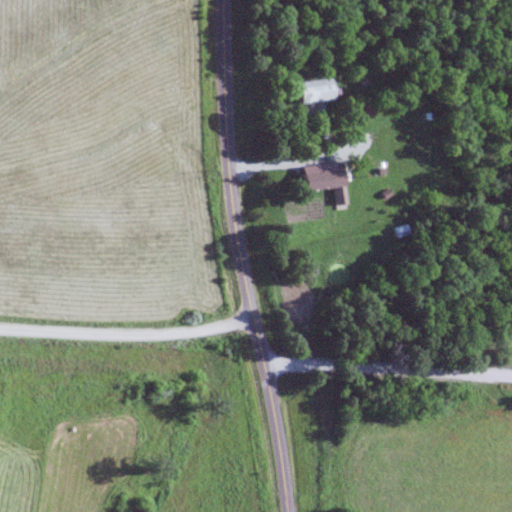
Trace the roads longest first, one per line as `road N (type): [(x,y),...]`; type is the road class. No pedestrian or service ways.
road 1 (tertiary): [(285,511),(230,198),(220,0)]
road 2 (residential): [(249,322),(138,337),(0,329)]
